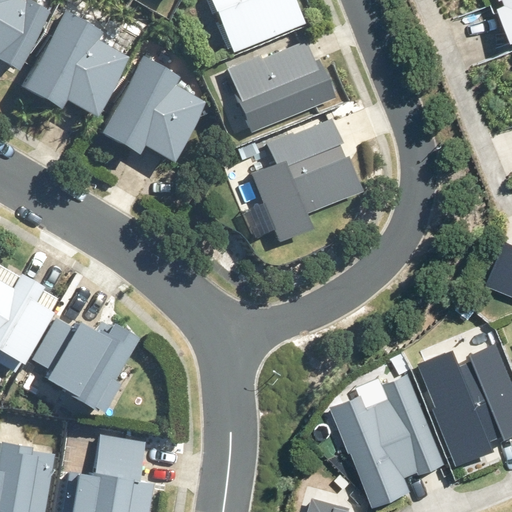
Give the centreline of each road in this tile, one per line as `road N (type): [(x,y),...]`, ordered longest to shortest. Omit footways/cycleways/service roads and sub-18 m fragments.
road 1 (residential): [(359,0),(412,132),(419,191),(410,222),(365,276),(226,346)]
road 2 (residential): [(226,346),(181,291),(0,175)]
road 3 (residential): [(219,511),(230,418),(226,346)]
